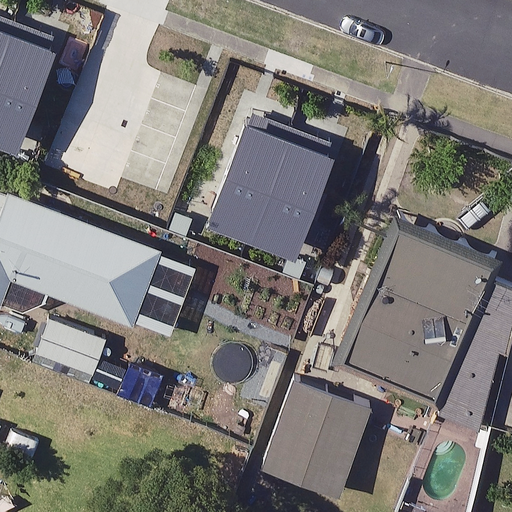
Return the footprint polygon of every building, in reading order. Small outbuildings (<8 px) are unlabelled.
[(183,82),(96,49),(73,108),(160,142),(183,82)] [(66,208),(0,183),(0,293),(10,267),(40,278),(66,208)] [(491,260),(393,219),(336,355),(474,412),(511,321),(511,285),(485,274),(491,260)] [(106,333),(48,309),(34,344),(92,368),(106,333)] [(367,401),(294,376),(265,459),(338,484),(367,401)] [(476,433),(441,416),(423,454),(459,471),(476,433)]
